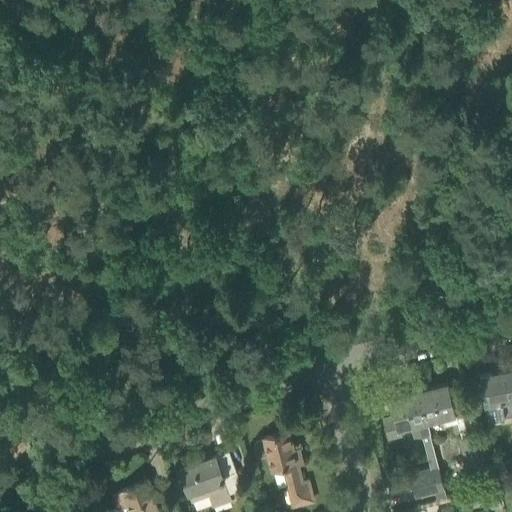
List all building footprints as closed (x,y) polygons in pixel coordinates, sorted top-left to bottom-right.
[(511,379),(510,371),(479,376),(487,419),(511,414),(511,379)] [(447,383),(418,390),(426,422),(441,418),(455,414),(447,383)] [(426,422),(418,390),(389,397),(394,415),(382,418),(388,441),(402,437),(400,428),(417,424),(420,436),(429,433),(426,422)] [(455,414),(441,418),(443,426),(457,423),(461,438),(467,436),(462,417),(456,418),(455,414)] [(264,437),(265,441),(257,443),(255,446),(257,455),(261,457),(268,455),(272,470),(282,468),(292,505),(312,500),(307,480),(301,482),(296,463),(301,462),(298,448),(293,449),(288,431),(264,437)] [(461,438),(458,438),(469,479),(488,474),(486,468),(477,434),(467,436),(461,438)] [(228,451),(216,455),(180,468),(191,500),(208,494),(212,505),(232,498),(229,491),(241,486),(228,451)] [(429,466),(408,471),(414,494),(443,487),(437,464),(429,466)] [(499,464),(486,468),(488,474),(491,487),(504,483),(499,464)] [(122,490),(112,493),(118,508),(127,505),(130,511),(162,511),(161,508),(158,509),(148,479),(121,489),(122,490)] [(463,495),(467,511),(466,511),(498,511),(492,487),(473,492),(463,495)]
